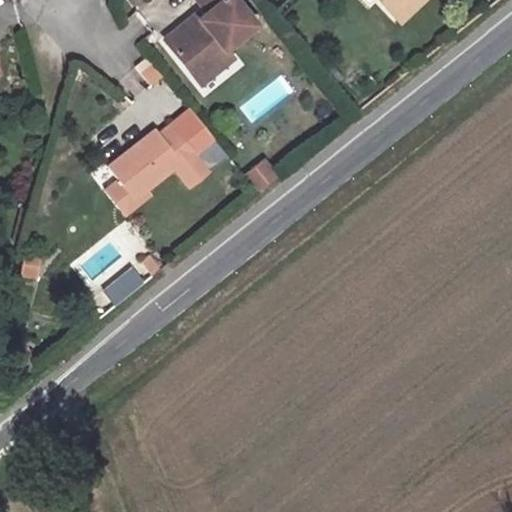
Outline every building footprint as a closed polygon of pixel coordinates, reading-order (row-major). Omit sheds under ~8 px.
[(236,0),(200,0),(206,7),(168,39),(196,74),(229,48),(226,44),(254,22),(236,0)] [(406,0),(404,3),(414,13),(426,0),(406,0)] [(239,60),(229,48),(196,74),(206,86),(239,60)] [(173,124),(197,155),(213,142),(188,111),(173,124)] [(135,201),(149,191),(175,170),(190,187),(210,172),(197,155),(173,124),(158,134),(155,129),(108,167),(117,179),(135,201)] [(257,159),(239,176),(253,193),(272,176),(257,159)] [(135,201),(117,179),(105,189),(125,216),(152,195),(149,191),(135,201)] [(17,252),(14,277),(38,281),(42,256),(17,252)] [(158,267),(147,253),(138,260),(149,274),(158,267)] [(144,282),(132,268),(104,291),(115,305),(144,282)]
